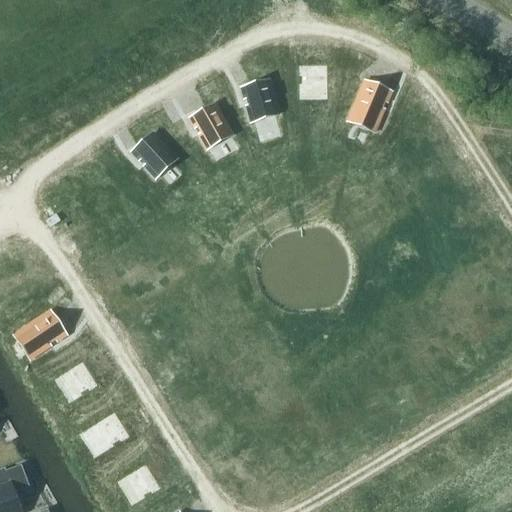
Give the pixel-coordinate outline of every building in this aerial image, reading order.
[(299,88),(299,105),(329,105),(328,70),(299,70),(299,82),(302,82),(302,88),(299,88)] [(363,83),(346,123),(374,134),(384,111),(381,110),(383,104),(386,105),(390,94),(363,83)] [(270,86),(242,94),(245,105),(248,104),(249,110),(247,111),(251,127),(280,119),(270,86)] [(214,106),(188,120),(194,130),(197,129),(200,134),(197,136),(206,151),(231,136),(214,106)] [(152,134),(130,154),(138,163),(140,161),(144,165),(142,167),(154,180),(176,160),(152,134)] [(49,313),(13,337),(29,362),(50,347),(49,345),(54,342),(56,344),(65,338),(49,313)] [(54,384),(69,409),(84,400),(82,398),(88,394),(89,397),(99,391),(83,366),(54,384)] [(116,451),(114,448),(120,445),(121,448),(131,441),(115,416),(79,439),(95,464),(116,451)] [(0,486),(0,511),(19,511),(13,493),(27,488),(19,467),(3,473),(8,484),(0,486)] [(151,497),(152,500),(162,494),(147,468),(117,487),(132,511),(147,503),(145,500),(151,497)]
